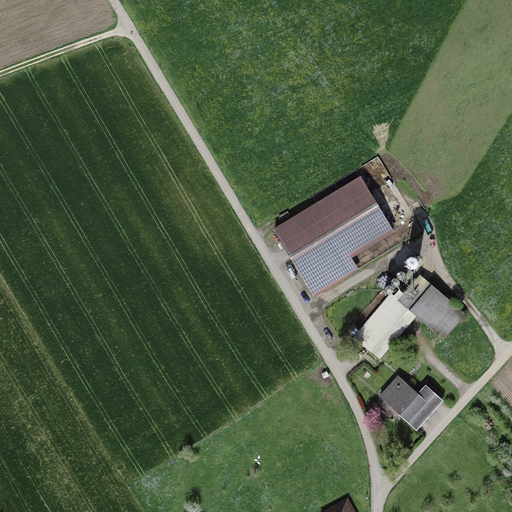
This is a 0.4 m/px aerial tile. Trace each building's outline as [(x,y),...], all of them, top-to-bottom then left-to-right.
[(280,234),(316,291),(393,243),(357,186),(280,234)] [(409,269),(411,270),(413,270),(414,269),(416,268),(417,267),(418,265),(418,263),(417,261),(416,259),(415,258),(412,258),(410,258),(409,259),(407,260),(406,262),(406,264),(407,266),(408,268),(409,269)] [(402,280),(403,279),(405,278),(405,277),(406,276),(406,274),(405,273),(404,272),(403,271),(401,271),(400,271),(398,272),(397,273),(397,274),(397,276),(397,277),(398,278),(399,279),(401,280),(402,280)] [(396,288),(398,287),(399,286),(400,285),(400,283),(400,282),(399,281),(398,280),(397,279),(395,279),(394,279),(393,280),(392,281),(391,282),(391,284),(391,285),(392,286),(393,287),(395,288),(396,288)] [(390,295),(391,294),(392,293),(393,292),(393,290),(393,289),(393,288),(392,286),(390,286),(389,286),(387,286),(386,287),(385,288),(384,289),(384,291),(385,292),(386,293),(387,294),(388,295),(390,295)] [(413,309),(445,336),(464,314),(431,287),(413,309)] [(412,315),(393,299),(359,337),(378,353),(412,315)] [(381,398),(400,416),(416,431),(443,402),(427,386),(419,394),(400,377),(381,398)] [(351,511),(346,502),(328,511),(351,511)]
